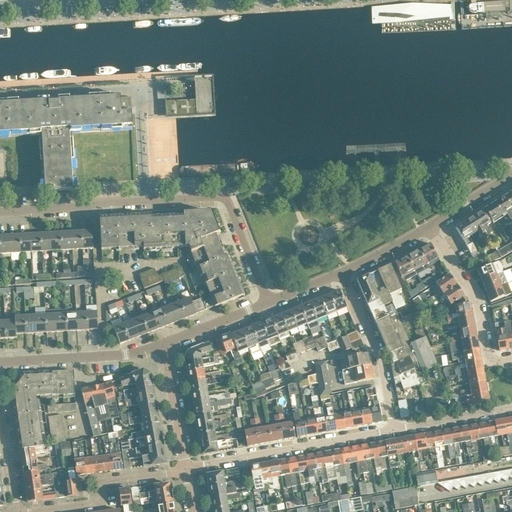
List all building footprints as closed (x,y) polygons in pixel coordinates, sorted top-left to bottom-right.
[(511,0),(469,3),(465,8),(471,14),(511,10),(511,0)] [(409,5),(371,9),(371,26),(454,23),(451,7),(409,5)] [(0,137),(39,135),(42,186),(42,193),(47,193),(48,195),(53,195),(53,192),(65,191),(65,194),(71,194),(71,191),(76,191),(75,184),(72,133),(131,130),(133,130),(132,114),(131,113),(121,114),(121,110),(128,109),(128,97),(120,98),(120,95),(119,95),(59,98),(48,99),(0,101),(0,137)] [(196,101),(167,102),(168,116),(213,114),(212,100),(196,101)] [(500,148),(456,150),(450,156),(455,160),(501,157),(504,154),(500,148)] [(441,149),(404,150),(397,156),(403,161),(443,159),(448,154),(441,149)] [(383,153),(323,160),(319,164),(324,169),(386,164),(392,158),(383,153)] [(262,160),(213,164),(208,170),(213,175),(266,172),(270,166),(262,160)] [(498,201),(495,203),(504,217),(507,223),(509,226),(511,224),(511,208),(505,197),(504,198),(498,201)] [(493,224),(504,217),(495,203),(485,209),(484,210),(493,224)] [(484,230),(491,242),(496,239),(487,225),(491,223),(483,211),(474,216),(483,231),(484,230)] [(223,249),(217,234),(220,233),(219,233),(211,212),(183,214),(183,216),(151,218),(151,216),(100,219),(101,250),(119,249),(143,248),(144,250),(189,247),(191,253),(189,254),(188,256),(191,264),(188,265),(195,262),(200,277),(203,276),(212,299),(210,299),(210,300),(213,307),(214,307),(215,307),(227,303),(230,301),(244,296),(228,256),(226,257),(223,249)] [(465,222),(473,235),(478,232),(486,245),(491,242),(484,230),(483,231),(474,216),(465,222)] [(473,235),(465,222),(455,228),(463,241),(471,255),(476,252),(469,237),(473,235)] [(82,232),(83,250),(93,249),(92,231),(82,232)] [(61,233),(62,251),(72,250),(71,232),(61,233)] [(71,232),(72,250),(83,250),(82,232),(71,232)] [(40,234),(41,252),(52,251),(51,233),(40,234)] [(51,233),(52,251),(62,251),(61,233),(51,233)] [(30,235),(31,253),(41,252),(40,234),(30,235)] [(10,236),(11,254),(21,253),(20,235),(10,236)] [(20,235),(21,253),(31,253),(30,235),(20,235)] [(0,236),(0,247),(0,254),(11,254),(10,236),(0,236)] [(419,250),(429,269),(431,267),(439,260),(430,244),(423,248),(420,249),(419,250)] [(507,246),(497,252),(501,258),(511,252),(507,246)] [(429,269),(419,250),(407,257),(417,275),(429,269)] [(497,252),(487,258),(490,262),(501,258),(497,252)] [(400,261),(395,263),(404,282),(417,275),(407,257),(400,261)] [(498,262),(477,270),(482,281),(496,275),(503,273),(498,262)] [(95,277),(94,266),(84,267),(84,272),(84,277),(95,277)] [(401,290),(390,266),(379,271),(395,309),(395,310),(396,312),(399,311),(403,320),(412,316),(407,305),(405,306),(398,291),(401,290)] [(141,279),(140,280),(143,288),(144,289),(163,281),(165,284),(172,281),(179,279),(184,277),(180,267),(158,276),(157,273),(156,273),(154,269),(139,275),(140,278),(141,279)] [(70,269),(63,270),(63,274),(64,279),(74,278),(74,273),(70,273),(70,269)] [(496,275),(482,281),(485,289),(485,291),(486,292),(508,283),(511,280),(511,275),(510,270),(503,273),(496,275)] [(379,271),(369,275),(357,281),(389,354),(393,363),(391,363),(393,378),(395,384),(401,382),(403,389),(419,385),(426,382),(422,372),(410,344),(397,314),(396,312),(395,310),(395,309),(379,271)] [(428,279),(431,284),(436,281),(432,275),(428,279)] [(449,275),(432,287),(439,297),(443,294),(457,285),(449,275)] [(426,280),(421,283),(425,289),(429,286),(426,280)] [(421,283),(416,286),(417,287),(420,292),(425,289),(421,283)] [(511,293),(508,283),(486,292),(490,303),(511,293)] [(443,294),(439,297),(447,308),(451,305),(460,299),(463,303),(467,301),(467,300),(465,297),(457,285),(443,294)] [(329,295),(336,312),(346,308),(339,291),(332,293),(330,294),(329,295)] [(427,300),(423,293),(418,296),(423,303),(427,300)] [(329,295),(319,299),(326,316),(336,312),(329,295)] [(418,296),(412,300),(414,306),(423,303),(418,296)] [(180,302),(187,318),(196,315),(196,314),(207,310),(204,302),(203,302),(202,298),(192,303),(190,298),(180,302)] [(309,303),(317,320),(326,316),(319,299),(309,303)] [(204,302),(207,310),(213,307),(210,300),(204,302)] [(180,302),(170,305),(177,322),(187,318),(180,302)] [(309,303),(300,307),(309,329),(319,325),(317,320),(309,303)] [(115,304),(108,306),(111,315),(118,312),(116,308),(115,304)] [(447,320),(452,319),(472,315),(470,304),(469,304),(456,307),(457,314),(447,316),(447,320)] [(161,309),(167,326),(177,322),(170,305),(161,309)] [(300,307),(290,311),(297,328),(303,326),(305,330),(309,329),(300,307)] [(151,313),(158,330),(167,326),(161,309),(151,313)] [(287,332),(297,328),(290,311),(280,315),(287,332)] [(88,330),(98,330),(97,312),(87,313),(88,330)] [(67,332),(77,331),(76,313),(66,314),(67,332)] [(77,331),(88,330),(87,313),(76,313),(77,331)] [(142,317),(148,333),(158,330),(151,313),(142,317)] [(47,333),(57,332),(56,314),(46,315),(47,333)] [(57,332),(67,332),(66,314),(56,314),(57,332)] [(37,334),(47,333),(46,315),(36,316),(37,334)] [(280,315),(270,319),(279,341),(289,337),(287,332),(280,315)] [(472,315),(452,319),(453,324),(459,323),(460,330),(474,327),(472,315)] [(16,321),(15,321),(16,339),(17,339),(16,335),(26,334),(25,316),(15,317),(16,321)] [(26,334),(37,334),(36,316),(25,316),(26,334)] [(132,321),(139,337),(148,333),(142,317),(132,321)] [(270,319),(260,323),(270,347),(280,343),(270,319)] [(425,337),(417,319),(411,322),(419,340),(425,337)] [(120,320),(111,323),(113,328),(119,343),(119,345),(129,341),(122,324),(120,320)] [(15,321),(6,321),(7,339),(16,339),(15,321)] [(122,324),(129,341),(139,337),(132,321),(122,324)] [(260,323),(250,327),(260,351),(270,347),(260,323)] [(499,331),(496,331),(499,351),(509,349),(504,323),(498,324),(499,331)] [(250,327),(240,331),(248,349),(250,355),(260,351),(250,327)] [(477,338),(474,327),(460,330),(462,341),(477,338)] [(230,335),(237,353),(248,349),(240,331),(230,335),(230,334),(229,334),(230,335)] [(230,352),(237,366),(242,364),(237,353),(230,335),(226,337),(224,336),(215,340),(221,355),(224,356),(226,354),(230,352)] [(302,340),(306,351),(316,347),(315,344),(314,342),(312,336),(302,340)] [(346,336),(336,340),(340,348),(342,353),(351,349),(349,344),(346,336)] [(434,358),(430,347),(425,337),(419,340),(410,344),(422,372),(433,367),(434,370),(439,368),(438,367),(434,358)] [(314,342),(315,344),(316,347),(318,352),(328,347),(327,344),(325,340),(324,338),(314,342)] [(352,351),(364,347),(361,339),(349,344),(351,349),(352,351)] [(451,343),(450,343),(452,355),(479,350),(477,339),(462,341),(457,342),(451,343)] [(297,355),(306,351),(302,340),(292,344),(295,352),(297,355)] [(327,344),(328,347),(330,352),(340,348),(336,340),(327,344)] [(188,351),(184,358),(185,362),(206,358),(205,353),(211,351),(208,343),(188,351)] [(481,360),(479,350),(452,355),(453,361),(458,360),(458,363),(466,362),(481,360)] [(286,356),(287,361),(289,364),(299,360),(297,355),(295,352),(286,356)] [(354,369),(369,366),(367,354),(344,358),(347,370),(354,369)] [(434,358),(438,367),(449,365),(448,355),(435,358),(434,358)] [(188,372),(188,373),(203,370),(202,365),(218,363),(218,360),(217,356),(215,357),(206,358),(185,362),(186,371),(188,372)] [(456,375),(457,375),(483,370),(481,360),(466,362),(466,364),(467,368),(455,370),(456,375)] [(289,364),(287,361),(277,365),(279,369),(281,372),(291,368),(289,364)] [(314,364),(316,373),(316,376),(327,374),(324,362),(314,364)] [(344,385),(373,380),(370,366),(369,366),(354,369),(347,370),(342,371),(344,385)] [(136,385),(152,382),(150,373),(149,372),(143,369),(119,379),(122,388),(136,385)] [(279,369),(270,373),(273,381),(282,377),(281,372),(279,369)] [(203,370),(188,373),(187,375),(188,377),(189,378),(190,383),(221,377),(220,372),(204,374),(203,370)] [(485,382),(483,370),(457,375),(458,382),(469,380),(470,384),(485,382)] [(75,395),(75,391),(74,371),(56,372),(57,396),(75,395)] [(56,372),(37,373),(39,397),(57,396),(56,372)] [(11,389),(12,399),(15,398),(16,404),(36,401),(36,400),(31,396),(34,394),(38,397),(39,397),(37,373),(23,374),(11,389)] [(268,379),(262,382),(262,383),(265,390),(274,385),(273,381),(270,373),(269,373),(266,374),(268,379)] [(318,384),(316,376),(316,373),(307,377),(308,379),(309,385),(318,384)] [(330,394),(327,374),(316,376),(318,384),(320,396),(329,394),(330,394)] [(191,387),(190,389),(190,391),(191,392),(192,395),(207,392),(206,386),(222,383),(221,377),(190,383),(191,387)] [(308,379),(299,383),(300,389),(309,387),(309,385),(308,379)] [(111,382),(102,386),(111,419),(119,417),(115,399),(113,389),(111,382)] [(123,391),(117,392),(118,398),(124,397),(153,392),(152,388),(153,386),(152,382),(136,385),(136,389),(123,391)] [(296,382),(287,386),(288,392),(289,396),(299,395),(297,387),(296,382)] [(458,393),(451,395),(453,399),(455,399),(487,393),(485,382),(470,384),(471,389),(460,391),(461,394),(458,394),(458,393)] [(256,398),(257,398),(267,394),(265,390),(262,383),(252,386),(254,390),(255,394),(255,395),(256,398)] [(102,386),(88,388),(98,422),(111,419),(102,386)] [(88,388),(81,390),(93,437),(101,436),(98,422),(88,388)] [(376,396),(375,388),(365,390),(366,397),(371,424),(381,422),(377,402),(374,403),(373,397),(376,396)] [(153,392),(124,397),(125,400),(125,403),(125,404),(131,403),(132,407),(139,406),(147,404),(147,406),(155,404),(155,403),(154,401),(155,400),(155,397),(153,396),(153,392)] [(207,392),(192,395),(192,396),(191,397),(192,400),(193,401),(194,405),(230,398),(229,393),(208,397),(207,392)] [(347,393),(349,400),(353,427),(362,426),(360,411),(356,411),(354,400),(352,392),(347,393)] [(342,414),(344,429),(353,427),(349,400),(347,393),(342,394),(345,413),(342,414)] [(455,399),(456,405),(467,403),(468,406),(489,402),(487,393),(455,399)] [(366,397),(361,398),(363,410),(360,411),(362,426),(371,424),(366,397)] [(195,414),(196,416),(211,413),(217,412),(216,407),(226,405),(231,404),(230,398),(194,405),(195,410),(194,411),(194,414),(195,414)] [(17,427),(39,424),(36,401),(16,404),(13,404),(17,427)] [(313,407),(317,434),(327,432),(323,412),(323,409),(319,409),(317,402),(312,403),(313,407)] [(344,429),(342,414),(338,415),(336,403),(334,403),(331,404),(335,431),(344,429)] [(127,414),(120,415),(121,421),(128,420),(157,414),(156,410),(157,409),(156,406),(155,406),(155,404),(147,406),(147,404),(139,406),(140,407),(140,412),(127,414)] [(323,412),(327,432),(335,431),(331,404),(325,405),(327,411),(323,412)] [(309,420),(304,421),(307,436),(317,434),(313,407),(307,408),(309,420)] [(302,409),(292,411),(297,438),(307,436),(304,421),(302,409)] [(196,417),(195,418),(195,421),(197,422),(197,426),(228,420),(231,420),(230,414),(212,417),(211,413),(196,416),(196,417)] [(157,414),(128,420),(130,426),(142,423),(143,428),(159,425),(158,424),(159,423),(159,420),(158,419),(157,414)] [(229,426),(228,420),(197,426),(198,429),(197,431),(198,434),(199,434),(199,435),(214,433),(214,429),(229,426)] [(504,420),(495,422),(498,436),(501,436),(504,448),(500,448),(501,457),(510,455),(504,420)] [(494,437),(498,436),(495,422),(487,423),(491,450),(496,449),(494,437)] [(295,438),(292,423),(280,425),(283,440),(295,438)] [(487,423),(478,425),(480,440),(484,439),(486,451),(491,450),(487,423)] [(20,450),(43,447),(39,424),(17,427),(20,450)] [(132,437),(129,438),(130,440),(136,439),(160,435),(160,431),(161,429),(160,426),(159,426),(159,425),(143,428),(144,432),(131,434),(132,437)] [(271,442),(283,440),(280,425),(268,427),(271,442)] [(478,425),(469,427),(473,453),(478,452),(476,440),(480,440),(478,425)] [(271,442),(268,427),(256,430),(259,445),(271,442)] [(469,427),(460,428),(463,443),(466,442),(468,454),(470,462),(475,461),(473,453),(469,427)] [(460,428),(451,430),(455,457),(457,465),(460,464),(459,456),(461,456),(459,444),(463,443),(460,428)] [(247,447),(259,445),(256,430),(244,432),(247,447)] [(451,430),(441,432),(444,446),(448,446),(450,458),(455,457),(451,430)] [(438,460),(438,463),(439,468),(444,467),(443,459),(441,447),(444,446),(441,432),(433,433),(438,460)] [(214,433),(199,435),(199,436),(198,437),(199,440),(200,441),(201,445),(232,439),(232,437),(229,438),(229,434),(215,437),(214,433)] [(432,461),(438,460),(433,433),(424,435),(427,450),(430,449),(432,461)] [(160,435),(136,439),(137,444),(140,443),(141,448),(147,447),(162,445),(162,443),(163,442),(162,439),(161,438),(160,435)] [(424,435),(415,436),(420,463),(425,462),(423,450),(427,450),(424,435)] [(420,467),(420,463),(415,436),(405,438),(407,446),(405,446),(406,453),(408,453),(413,452),(415,464),(417,464),(419,472),(421,471),(420,467)] [(105,456),(101,457),(103,472),(113,471),(109,439),(108,437),(103,437),(104,445),(105,456)] [(236,439),(238,449),(245,447),(243,437),(238,438),(236,439)] [(96,438),(91,439),(91,447),(95,473),(103,472),(101,457),(98,457),(96,438)] [(405,438),(395,440),(400,467),(401,472),(406,471),(405,466),(403,454),(406,453),(405,446),(407,446),(405,438)] [(88,459),(84,459),(86,474),(95,473),(91,447),(91,439),(85,441),(88,459)] [(114,439),(109,439),(113,471),(122,470),(120,455),(116,455),(114,439)] [(202,449),(201,450),(201,453),(203,454),(203,455),(218,452),(217,448),(233,445),(232,439),(201,445),(202,449)] [(395,440),(386,442),(389,457),(391,468),(400,467),(395,440)] [(60,444),(61,451),(71,450),(70,442),(60,444)] [(78,442),(72,443),(76,476),(86,474),(84,459),(83,453),(80,453),(78,442)] [(386,442),(377,443),(381,470),(386,469),(384,457),(389,457),(386,442)] [(377,443),(368,445),(370,460),(374,459),(376,473),(382,472),(381,470),(377,443)] [(141,448),(136,449),(137,458),(138,458),(142,458),(164,454),(163,450),(164,449),(164,446),(162,445),(147,447),(141,448)] [(367,461),(370,460),(368,445),(359,447),(364,473),(369,472),(367,461)] [(22,462),(35,460),(35,459),(34,454),(44,452),(43,447),(20,450),(22,462)] [(359,447),(350,448),(353,463),(356,463),(358,474),(364,473),(359,447)] [(341,450),(346,476),(348,486),(353,485),(351,476),(349,464),(353,463),(350,448),(341,450)] [(341,477),(346,476),(341,450),(332,452),(336,472),(340,472),(341,477)] [(332,452),(324,453),(328,480),(333,479),(337,478),(336,472),(332,452)] [(324,453),(314,455),(318,477),(321,477),(323,483),(329,482),(328,480),(324,453)] [(164,454),(142,458),(143,466),(143,467),(150,466),(164,464),(166,461),(166,459),(164,458),(164,454)] [(319,482),(318,477),(314,455),(305,457),(310,483),(319,482)] [(305,457),(297,458),(299,473),(302,485),(310,483),(305,457)] [(297,458),(288,460),(293,487),(297,486),(295,474),(299,473),(297,458)] [(23,474),(39,472),(47,471),(46,464),(36,466),(35,461),(35,460),(22,462),(23,474)] [(287,488),(293,487),(288,460),(279,461),(281,477),(285,476),(287,488)] [(279,461),(269,463),(274,490),(279,489),(277,477),(281,477),(279,461)] [(275,493),(274,490),(269,463),(261,465),(265,489),(268,488),(269,494),(275,493)] [(252,476),(250,476),(253,493),(265,491),(265,489),(261,465),(250,467),(251,467),(252,476)] [(65,482),(67,497),(77,496),(73,466),(67,467),(69,481),(65,482)] [(442,470),(444,479),(457,477),(456,468),(442,470)] [(511,469),(501,472),(509,477),(511,479),(511,469)] [(207,480),(206,481),(207,485),(208,486),(209,487),(224,484),(223,478),(233,477),(231,470),(217,473),(207,475),(206,475),(207,480)] [(438,483),(435,471),(416,474),(418,487),(438,483)] [(39,472),(23,474),(25,483),(55,479),(57,479),(56,473),(52,474),(39,476),(39,472)] [(501,472),(493,473),(501,479),(506,482),(509,477),(501,472)] [(493,473),(485,475),(493,480),(498,484),(501,479),(493,473)] [(485,475),(477,476),(485,482),(490,485),(493,480),(485,475)] [(477,476),(469,478),(477,483),(482,487),(485,482),(477,476)] [(469,478),(461,479),(469,485),(474,488),(477,483),(469,478)] [(55,479),(25,483),(26,493),(42,491),(41,487),(53,485),(56,485),(55,479)] [(461,479),(453,481),(461,486),(466,489),(469,485),(461,479)] [(358,483),(361,495),(368,494),(366,483),(366,481),(358,483)] [(453,481),(445,482),(453,488),(458,491),(461,486),(453,481)] [(209,488),(208,489),(208,493),(210,494),(211,498),(236,494),(236,493),(234,482),(224,484),(209,487),(209,488)] [(445,482),(437,484),(450,492),(453,488),(445,482)] [(375,484),(376,492),(386,490),(385,486),(384,483),(375,484)] [(138,488),(131,489),(133,501),(171,495),(170,490),(171,489),(171,485),(169,484),(154,486),(155,491),(139,493),(138,488)] [(42,491),(26,493),(28,502),(65,497),(64,491),(63,487),(54,489),(54,493),(42,495),(42,491)] [(416,487),(415,487),(391,492),(395,510),(416,506),(419,505),(416,487)] [(131,505),(129,489),(129,490),(125,491),(124,489),(119,490),(121,506),(123,506),(123,511),(131,511),(130,505),(131,505)] [(220,508),(220,510),(228,508),(227,507),(226,501),(242,498),(242,497),(241,492),(236,493),(236,494),(211,498),(212,503),(211,504),(211,507),(212,508),(213,509),(220,508)] [(333,503),(338,502),(341,501),(340,496),(340,492),(331,494),(332,500),(333,503)] [(133,504),(141,503),(141,506),(157,503),(158,508),(173,505),(173,504),(174,503),(173,500),(172,499),(171,495),(133,501),(133,504)] [(510,511),(508,498),(508,496),(502,497),(502,499),(504,511),(510,511)] [(362,504),(362,503),(361,497),(350,499),(351,506),(362,504)] [(490,511),(488,502),(488,499),(482,500),(482,503),(484,511),(490,511)]
